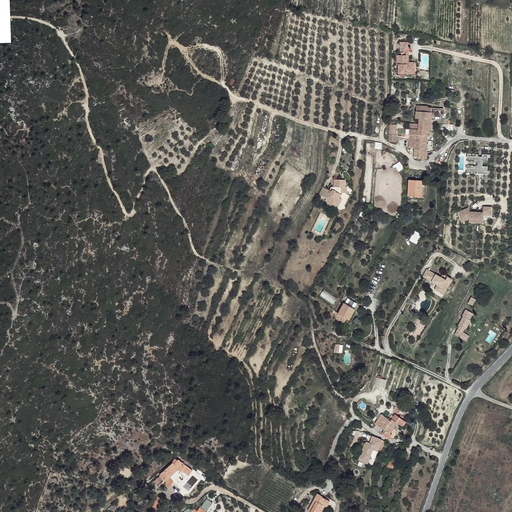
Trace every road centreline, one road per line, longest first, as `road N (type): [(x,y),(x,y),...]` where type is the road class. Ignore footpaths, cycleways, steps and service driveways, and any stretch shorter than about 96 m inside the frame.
road 1 (track): [(0,20),(45,22),(64,40),(86,90),(90,133),(126,214),(145,175),(157,172),(193,251),(235,270),(258,270),(304,303),(336,392),(374,431)]
road 2 (residential): [(428,50),(499,66),(499,139),(511,141)]
road 3 (tertiary): [(471,393),(423,511)]
